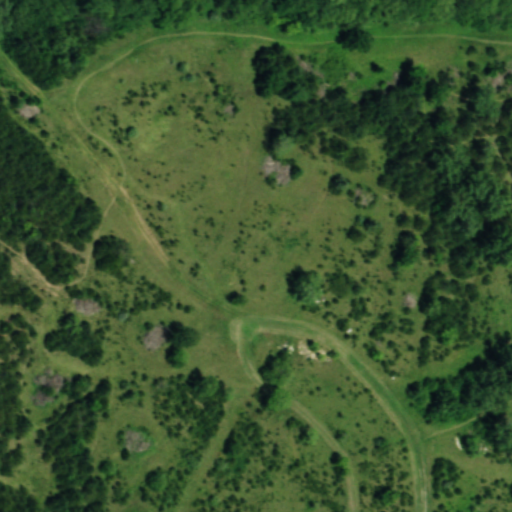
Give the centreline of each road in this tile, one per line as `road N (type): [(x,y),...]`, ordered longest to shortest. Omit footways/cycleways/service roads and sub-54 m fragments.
road 1 (track): [(34,91),(171,270),(217,303)]
road 2 (track): [(363,511),(348,453),(258,369),(251,318)]
road 3 (track): [(251,318),(335,340),(403,407)]
road 4 (track): [(421,435),(511,406),(511,346)]
road 5 (track): [(511,346),(422,374),(403,407)]
